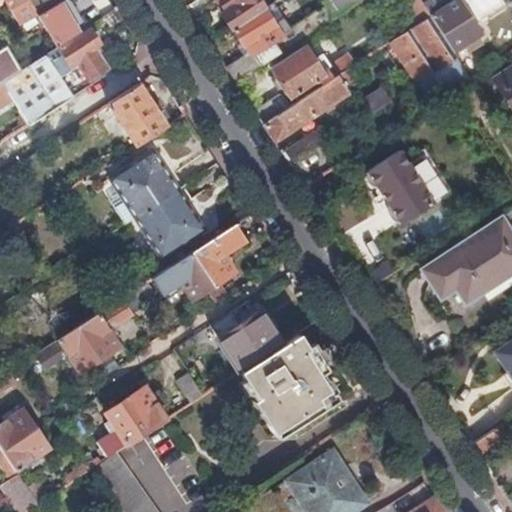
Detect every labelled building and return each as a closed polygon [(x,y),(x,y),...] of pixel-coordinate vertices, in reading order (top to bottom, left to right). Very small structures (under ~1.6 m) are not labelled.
[(33,24),(41,20),(39,16),(29,0),(5,0),(9,5),(13,3),(18,0),(23,0),(25,3),(22,5),(27,13),(33,24)] [(23,0),(18,0),(13,3),(21,16),(27,13),(22,5),(25,3),(23,0)] [(29,0),(39,16),(60,4),(57,0),(29,0)] [(57,48),(87,28),(71,0),(66,0),(60,4),(39,16),(41,20),(57,48)] [(221,13),(233,30),(265,8),(259,0),(216,0),(224,11),(221,13)] [(227,66),(237,81),(361,0),(320,0),(324,5),(289,28),(283,18),(275,23),(265,8),(233,30),(243,45),(245,44),(250,51),(227,66)] [(413,14),(419,23),(431,16),(421,0),(409,0),(417,12),(413,14)] [(431,16),(455,53),(483,35),(475,23),(505,4),(502,0),(455,0),(437,12),(431,16)] [(390,42),(419,84),(458,59),(455,53),(431,16),(419,23),(390,42)] [(10,52),(21,72),(35,62),(16,30),(2,38),(10,52)] [(91,30),(61,49),(70,63),(77,59),(90,78),(107,67),(94,48),(100,44),(91,30)] [(339,75),(356,64),(350,54),(322,71),(306,46),(272,67),(291,97),(319,79),(324,85),(339,75)] [(0,85),(3,83),(5,82),(21,72),(10,52),(0,58),(0,85)] [(21,72),(5,82),(30,123),(74,95),(47,54),(35,62),(21,72)] [(432,104),(453,90),(471,78),(458,59),(419,84),(432,104)] [(366,78),(356,64),(339,75),(348,89),(366,78)] [(511,67),(498,77),(506,89),(502,92),(511,106),(511,67)] [(264,124),(275,140),(350,92),(348,89),(339,75),(324,85),(291,107),(264,124)] [(0,107),(13,99),(3,83),(0,85),(0,107)] [(109,103),(136,146),(167,126),(140,83),(109,103)] [(370,115),(391,101),(383,89),(361,103),(370,115)] [(255,110),(264,124),(291,107),(282,95),(278,95),(255,110)] [(282,153),(291,165),(330,141),(321,128),(282,153)] [(117,174),(142,213),(185,185),(161,147),(117,174)] [(401,222),(450,190),(424,151),(407,162),(399,149),(367,170),(378,188),(375,190),(386,206),(389,204),(401,222)] [(185,185),(142,213),(168,253),(211,225),(185,185)] [(422,268),(441,298),(456,289),(466,303),(511,273),(511,272),(511,230),(503,216),(422,268)] [(192,253),(214,285),(233,273),(236,271),(225,255),(245,241),(235,225),(192,253)] [(192,253),(170,267),(191,300),(214,285),(192,253)] [(233,273),(214,285),(223,299),(242,287),(233,273)] [(140,287),(136,289),(141,297),(145,294),(140,287)] [(141,297),(136,289),(79,327),(100,359),(120,346),(109,328),(132,313),(130,311),(144,302),(141,297)] [(250,299),(231,312),(261,357),(283,343),(261,310),(259,312),(250,299)] [(261,357),(231,312),(211,325),(219,336),(218,338),(240,371),(261,357)] [(100,359),(79,327),(51,345),(36,354),(47,370),(69,355),(80,372),(100,359)] [(308,347),(299,333),(283,343),(261,357),(240,371),(257,397),(253,401),(278,439),(339,399),(335,393),(331,395),(320,377),(329,371),(312,345),(308,347)] [(511,340),(495,351),(511,378),(511,340)] [(10,372),(0,378),(0,391),(16,381),(10,372)] [(129,403),(147,432),(168,419),(146,385),(126,398),(129,403)] [(108,457),(117,452),(147,432),(129,403),(126,398),(106,412),(117,429),(98,441),(108,457)] [(0,446),(3,451),(36,430),(22,409),(0,423),(0,446)] [(472,444),(485,464),(494,458),(490,453),(505,443),(495,429),(472,444)] [(49,449),(36,430),(3,451),(16,470),(49,449)] [(16,470),(3,451),(0,446),(0,465),(9,479),(18,473),(16,470)] [(307,511),(351,511),(366,502),(333,450),(287,480),(307,511)] [(159,511),(117,452),(108,457),(94,467),(125,511),(159,511)] [(91,469),(87,463),(65,478),(69,484),(91,469)] [(27,487),(18,473),(9,479),(0,485),(18,511),(28,511),(39,504),(27,487)] [(39,504),(49,497),(39,480),(27,487),(39,504)] [(442,511),(444,511),(435,497),(411,511),(442,511)]
